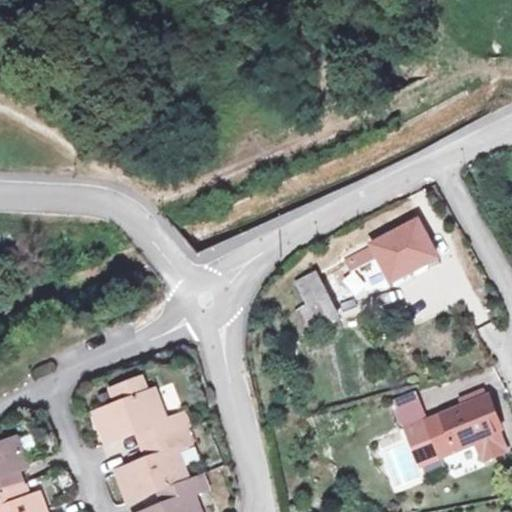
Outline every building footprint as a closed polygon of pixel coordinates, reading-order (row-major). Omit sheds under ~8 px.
[(415,225),(368,248),(388,288),(434,264),(415,225)] [(312,280),(291,289),(302,310),(296,313),(308,337),(333,325),(312,280)] [(143,433),(150,449),(178,438),(172,420),(165,423),(155,396),(147,398),(142,383),(113,393),(119,409),(94,417),(105,447),(134,436),(143,433)] [(511,434),(494,392),(476,399),(480,408),(434,427),(449,462),(511,436),(511,434)] [(182,416),(172,420),(178,438),(187,435),(189,434),(182,416)] [(449,462),(434,427),(412,436),(428,471),(449,462)] [(143,433),(134,436),(140,452),(150,449),(143,433)] [(192,448),(187,435),(178,438),(183,452),(192,448)] [(183,452),(178,438),(150,449),(154,461),(145,465),(115,476),(127,507),(156,496),(165,493),(187,485),(176,455),(183,452)] [(19,443),(0,449),(0,496),(18,490),(14,479),(22,476),(31,473),(19,443)] [(150,449),(140,452),(145,465),(154,461),(150,449)] [(14,479),(18,490),(21,489),(26,487),(22,476),(14,479)] [(187,485),(165,493),(170,506),(161,509),(153,511),(196,511),(192,499),(199,497),(193,483),(187,485)] [(18,490),(0,496),(0,511),(46,511),(41,498),(27,504),(21,489),(18,490)] [(165,493),(156,496),(161,509),(170,506),(165,493)]
